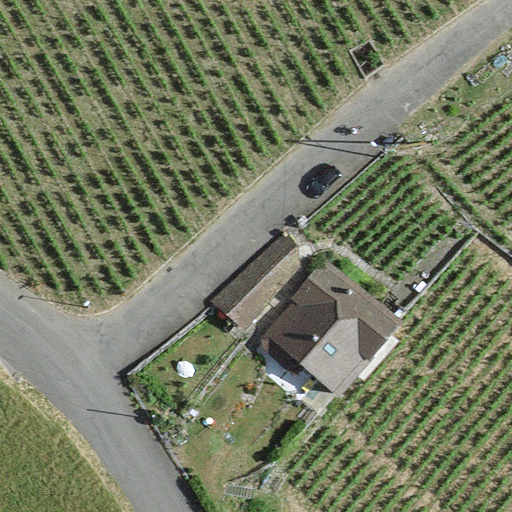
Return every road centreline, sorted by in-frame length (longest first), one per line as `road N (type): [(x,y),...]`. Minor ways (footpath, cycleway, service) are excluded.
road 1 (unclassified): [(511,4),(363,115),(133,335),(74,376)]
road 2 (unclassified): [(165,511),(74,376)]
